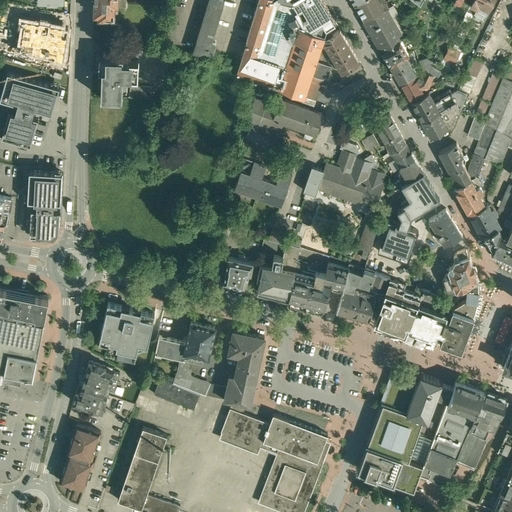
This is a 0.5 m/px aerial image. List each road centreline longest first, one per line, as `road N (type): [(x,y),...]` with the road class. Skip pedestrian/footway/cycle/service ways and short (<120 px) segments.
road 1 (residential): [(338,0),(491,268),(511,283)]
road 2 (residential): [(299,319),(90,270)]
road 3 (secondary): [(45,489),(78,283)]
road 4 (secondary): [(64,283),(60,362),(29,485)]
road 5 (secondary): [(81,0),(75,169)]
road 6 (residential): [(367,410),(388,345),(299,319)]
